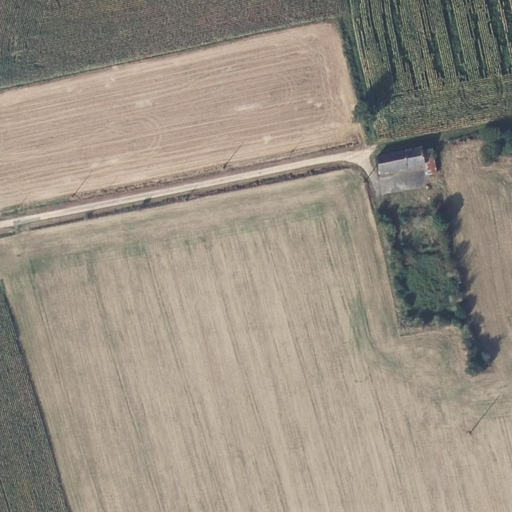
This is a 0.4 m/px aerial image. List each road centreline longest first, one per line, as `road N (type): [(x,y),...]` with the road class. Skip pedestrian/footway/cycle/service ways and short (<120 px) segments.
road 1 (unclassified): [(0,226),(360,156)]
road 2 (track): [(360,156),(511,130)]
road 3 (track): [(360,156),(371,141),(346,13)]
